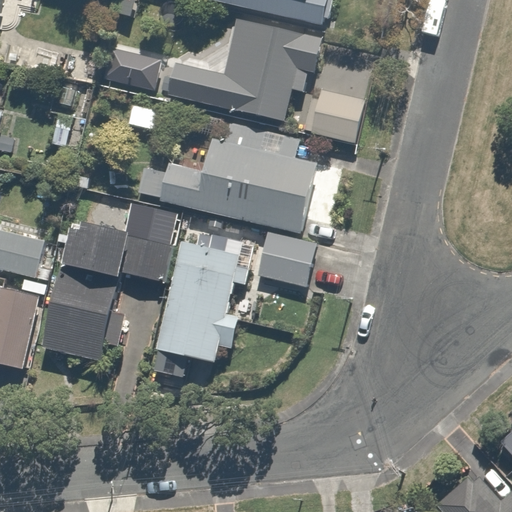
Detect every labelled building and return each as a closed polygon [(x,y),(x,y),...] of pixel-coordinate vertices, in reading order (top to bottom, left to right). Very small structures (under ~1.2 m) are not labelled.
[(15,0),(0,0),(0,50),(4,51),(15,0)] [(143,0),(118,0),(114,21),(138,26),(143,0)] [(243,0),(341,26),(348,1),(345,0),(243,0)] [(187,72),(179,107),(298,136),(312,81),(325,84),(333,51),(245,30),(232,83),(187,72)] [(375,106),(321,93),(309,142),(363,155),(375,106)] [(176,117),(137,108),(132,130),(171,139),(176,117)] [(0,171),(9,173),(18,122),(0,118),(0,171)] [(167,211),(274,233),(265,279),(318,290),(328,242),(315,239),(329,174),(302,168),(306,146),(227,129),(216,179),(179,171),(177,180),(149,174),(143,205),(167,211)] [(0,222),(0,278),(22,284),(50,290),(62,237),(0,222)] [(81,228),(79,235),(48,358),(112,375),(127,317),(147,322),(155,290),(170,294),(180,254),(81,228)] [(261,264),(187,249),(164,365),(226,377),(232,347),(244,349),(250,321),(237,319),(242,293),(255,295),(261,264)] [(0,378),(27,385),(50,290),(22,284),(20,293),(0,287),(0,378)] [(511,423),(494,441),(511,459),(511,423)] [(511,511),(511,498),(480,462),(433,503),(440,511),(511,511)]
